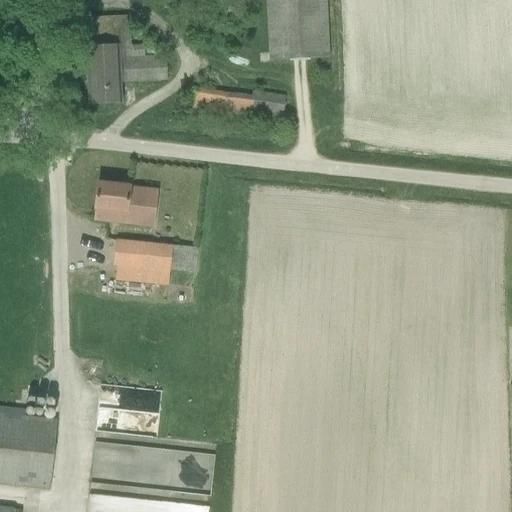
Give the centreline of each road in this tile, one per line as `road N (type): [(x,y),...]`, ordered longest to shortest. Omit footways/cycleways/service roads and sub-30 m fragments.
road 1 (track): [(511,188),(45,138)]
road 2 (unknown): [(0,498),(52,502),(70,493),(80,469),(45,138)]
road 3 (tertiary): [(45,138),(37,0)]
